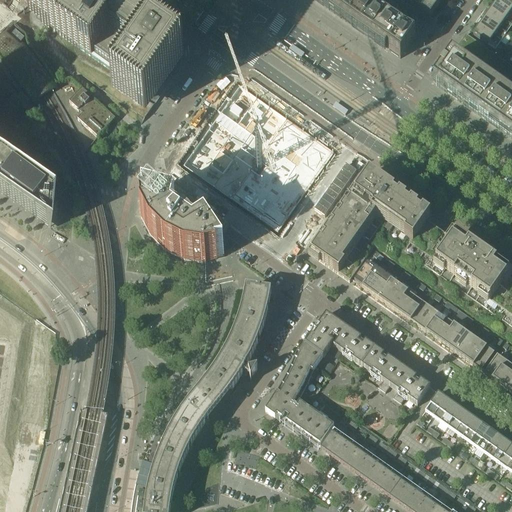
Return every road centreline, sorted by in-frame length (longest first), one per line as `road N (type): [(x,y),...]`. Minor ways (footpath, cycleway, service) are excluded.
road 1 (secondary): [(228,42),(511,245)]
road 2 (secondary): [(102,511),(118,386),(81,311),(42,277)]
road 3 (secondary): [(42,277),(73,319),(80,345),(46,511)]
road 4 (residential): [(321,297),(511,431)]
road 5 (residential): [(321,297),(141,165)]
road 6 (secondary): [(396,106),(255,6)]
road 7 (residential): [(243,422),(366,511)]
road 8 (residential): [(228,42),(141,165)]
road 9 (residential): [(243,422),(244,407),(321,297)]
road 10 (secondary): [(511,193),(396,106)]
road 11 (residential): [(396,106),(472,0)]
